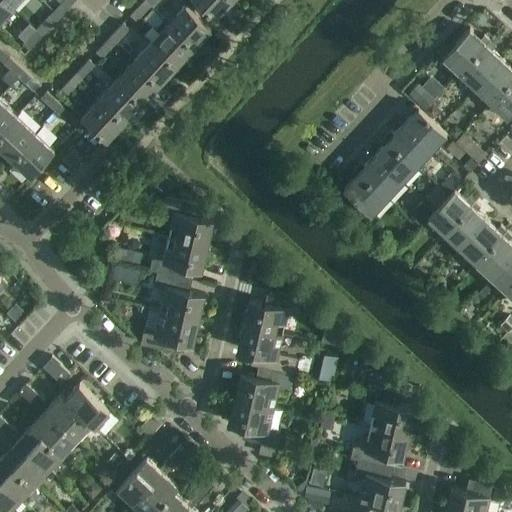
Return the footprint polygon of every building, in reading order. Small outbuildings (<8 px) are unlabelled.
[(0,0),(0,19),(13,6),(5,0),(0,0)] [(62,0),(58,5),(65,12),(75,0),(62,0)] [(145,0),(143,0),(131,14),(138,20),(151,6),(145,0)] [(198,0),(216,17),(231,0),(198,0)] [(168,22),(194,46),(213,26),(187,2),(168,22)] [(51,13),(36,28),(43,35),(58,19),(51,13)] [(124,21),(110,36),(117,43),(131,27),(124,21)] [(151,40),(177,65),(194,46),(168,22),(151,40)] [(23,43),(30,49),(43,35),(36,28),(23,43)] [(443,56),(460,72),(490,39),(484,34),(480,38),(469,28),(450,49),(443,56)] [(110,36),(97,50),(104,56),(117,43),(110,36)] [(490,39),(460,72),(475,86),(501,58),(492,49),(496,45),(490,39)] [(134,59),(160,83),(177,65),(151,40),(134,59)] [(443,43),(437,50),(443,56),(450,49),(443,43)] [(4,62),(19,76),(26,69),(11,55),(4,62)] [(90,58),(76,73),(82,79),(96,64),(90,58)] [(501,58),(475,86),(491,101),(511,78),(511,67),(511,68),(501,58)] [(117,77),(142,102),(160,83),(134,59),(117,77)] [(19,76),(34,89),(40,83),(26,69),(19,76)] [(76,73),(62,87),(69,93),(82,79),(76,73)] [(100,96),(125,120),(142,102),(117,77),(100,96)] [(511,78),(491,101),(508,116),(511,111),(511,78)] [(409,92),(426,107),(432,101),(436,97),(420,81),(409,92)] [(41,96),(56,110),(63,104),(47,90),(41,96)] [(82,115),(108,138),(125,120),(100,96),(82,115)] [(0,132),(17,114),(0,98),(0,132)] [(426,107),(424,110),(425,110),(433,117),(441,108),(432,101),(426,107)] [(403,123),(432,149),(448,132),(433,117),(425,110),(424,110),(423,108),(416,102),(410,108),(413,112),(403,123)] [(71,123),(77,117),(63,104),(56,110),(71,123)] [(17,114),(0,132),(0,145),(11,156),(35,131),(18,115),(17,114)] [(391,128),(385,135),(418,164),(432,149),(403,123),(395,132),(391,128)] [(455,123),(448,130),(455,136),(462,129),(455,123)] [(35,131),(11,156),(13,157),(14,158),(31,174),(55,149),(37,133),(36,132),(35,131)] [(464,131),(456,140),(464,147),(472,138),(464,131)] [(384,144),(374,154),(402,181),(417,165),(418,164),(385,135),(384,136),(380,140),(384,144)] [(362,160),(356,166),(388,196),(389,195),(402,181),(374,154),(365,163),(362,160)] [(471,156),(463,164),(471,171),(471,170),(475,166),(478,163),(471,156)] [(354,175),(344,186),(358,198),(373,212),(387,197),(388,196),(356,166),(355,167),(351,172),(354,175)] [(162,169),(154,177),(164,187),(172,178),(162,169)] [(444,180),(440,184),(450,193),(454,189),(455,187),(464,178),(454,169),(444,180)] [(430,190),(426,195),(438,206),(442,201),(448,195),(449,194),(437,183),(430,190)] [(429,216),(446,231),(475,199),(470,194),(466,197),(455,187),(454,189),(450,193),(449,194),(448,195),(442,201),(438,206),(434,210),(429,215),(429,216)] [(172,224),(170,233),(209,243),(215,218),(191,213),(194,201),(167,195),(163,211),(174,213),(171,224),(172,224)] [(475,199),(446,231),(462,246),(488,217),(478,208),(481,205),(475,199)] [(418,205),(410,214),(421,224),(422,223),(429,216),(429,215),(434,210),(423,200),(418,205)] [(488,217),(462,246),(477,261),(507,229),(501,223),(498,226),(488,217)] [(421,224),(416,230),(421,234),(427,227),(422,223),(421,224)] [(511,232),(507,229),(477,261),(493,276),(511,255),(511,239),(510,237),(511,235),(511,232)] [(154,251),(150,268),(184,275),(185,274),(177,272),(179,262),(203,268),(209,243),(170,233),(168,244),(167,243),(164,254),(154,251)] [(117,246),(115,257),(140,262),(142,252),(117,246)] [(511,255),(493,276),(509,290),(511,287),(511,255)] [(462,267),(457,273),(462,278),(467,272),(462,267)] [(164,298),(161,308),(200,317),(206,292),(182,286),(184,275),(150,268),(158,270),(155,285),(165,287),(162,298),(164,298)] [(485,283),(476,293),(481,298),(490,288),(485,283)] [(250,298),(244,322),(276,329),(281,330),(282,331),(284,331),(289,311),(299,313),(302,298),(303,297),(277,291),(277,292),(274,304),(265,302),(250,298)] [(145,331),(142,342),(161,346),(168,348),(171,336),(178,338),(195,342),(200,317),(161,308),(150,305),(146,326),(145,331)] [(511,315),(510,313),(501,323),(509,331),(511,326),(511,315)] [(244,324),(238,348),(253,351),(262,353),(259,365),(268,367),(293,373),(297,358),(279,353),(283,334),(284,333),(284,331),(282,331),(281,330),(276,329),(244,322),(244,323),(244,324)] [(324,353),(319,376),(329,378),(331,372),(335,373),(339,356),(324,353)] [(72,372),(53,354),(44,364),(62,382),(72,372)] [(241,372),(235,395),(274,405),(279,385),(290,388),(293,373),(268,367),(265,378),(257,376),(241,372)] [(66,396),(65,397),(91,420),(95,425),(96,424),(109,409),(97,398),(99,397),(93,391),(91,392),(80,381),(66,396)] [(20,389),(30,398),(37,391),(27,382),(20,389)] [(368,382),(364,399),(366,399),(376,402),(374,412),(371,422),(411,432),(416,407),(399,403),(393,402),(395,390),(396,389),(395,389),(368,382)] [(46,399),(37,391),(30,398),(39,407),(46,399)] [(60,392),(46,407),(77,435),(91,420),(65,397),(60,392)] [(234,399),(229,420),(244,424),(245,424),(253,426),(254,426),(254,428),(253,429),(251,439),(261,442),(276,445),(280,429),(269,427),(274,406),(274,405),(235,395),(235,397),(234,399)] [(32,422),(63,450),(77,435),(46,407),(32,422)] [(0,427),(1,429),(9,421),(0,412),(0,427)] [(154,416),(143,428),(149,435),(161,422),(154,416)] [(18,430),(9,421),(1,429),(11,437),(18,430)] [(18,438),(48,465),(63,450),(32,422),(18,438)] [(352,456),(360,459),(378,463),(381,452),(405,457),(411,432),(371,422),(366,444),(355,442),(352,456)] [(4,453),(34,481),(48,465),(18,438),(4,453)] [(182,443),(173,452),(181,460),(189,450),(182,443)] [(115,451),(106,461),(113,468),(122,458),(115,451)] [(163,462),(171,469),(181,460),(173,452),(163,462)] [(0,456),(0,478),(20,496),(34,481),(4,453),(0,456)] [(148,455),(124,481),(119,486),(134,501),(163,470),(148,455)] [(367,476),(362,497),(401,506),(407,482),(383,476),(386,465),(378,463),(360,459),(357,473),(367,476)] [(100,460),(94,466),(104,475),(109,468),(100,460)] [(312,465),(308,482),(322,485),(325,468),(312,465)] [(142,492),(134,501),(135,501),(146,511),(151,511),(174,488),(175,489),(179,485),(179,484),(175,481),(163,470),(153,481),(142,492)] [(217,472),(211,479),(213,481),(215,483),(215,484),(217,485),(224,478),(217,472)] [(199,485),(207,492),(215,484),(215,483),(213,481),(211,479),(208,476),(199,485)] [(0,507),(4,511),(5,511),(6,511),(20,496),(0,478),(0,507)] [(452,485),(446,510),(455,511),(496,511),(499,501),(501,501),(505,485),(487,481),(478,479),(478,481),(475,491),(465,488),(452,485)] [(92,480),(84,489),(93,497),(101,488),(92,480)] [(199,485),(190,495),(194,498),(198,502),(207,492),(199,485)] [(310,485),(308,496),(322,499),(324,499),(326,488),(310,485)] [(151,511),(180,511),(189,503),(175,489),(174,488),(151,511)] [(241,490),(236,495),(241,500),(242,501),(245,504),(246,503),(250,498),(241,490)] [(335,511),(399,511),(401,506),(362,497),(358,511),(337,511),(336,511),(335,511)] [(241,500),(232,510),(233,510),(234,511),(244,511),(249,507),(245,504),(242,501),(241,500)] [(72,502),(66,509),(69,511),(79,511),(81,510),(72,502)] [(199,511),(189,503),(180,511),(199,511)]
